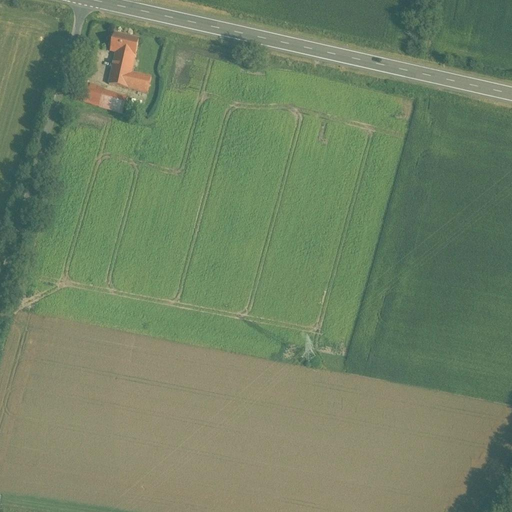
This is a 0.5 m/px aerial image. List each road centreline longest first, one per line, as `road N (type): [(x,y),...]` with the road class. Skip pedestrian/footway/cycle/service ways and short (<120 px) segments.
road 1 (secondary): [(88,0),(511,95)]
road 2 (unclassified): [(88,0),(0,294)]
